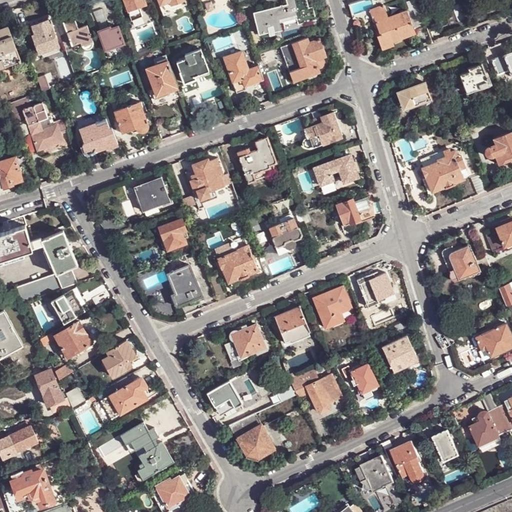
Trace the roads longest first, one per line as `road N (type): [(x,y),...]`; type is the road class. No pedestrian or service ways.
road 1 (residential): [(70,192),(359,82)]
road 2 (residential): [(156,341),(408,240)]
road 3 (residential): [(241,493),(452,399)]
road 4 (residential): [(156,341),(241,493)]
road 5 (residential): [(70,192),(156,341)]
road 6 (residential): [(408,240),(359,82)]
road 7 (residential): [(452,399),(408,240)]
road 8 (residential): [(359,82),(511,25)]
